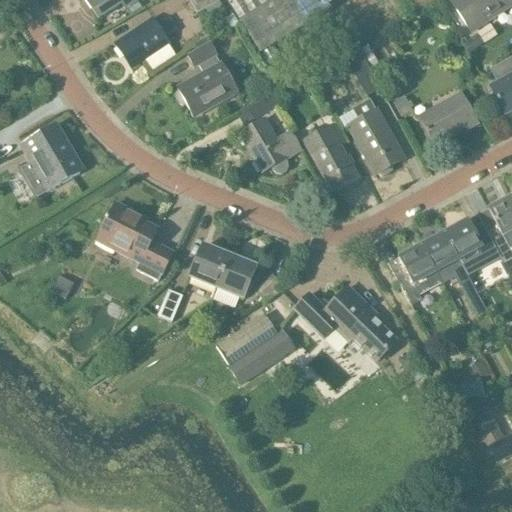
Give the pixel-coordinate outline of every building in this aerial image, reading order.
[(125,11),(140,0),(84,0),(98,20),(121,5),(125,11)] [(217,0),(188,0),(197,15),(205,10),(211,20),(214,18),(216,21),(226,16),(217,0)] [(258,55),(259,55),(270,73),(283,65),(272,47),(331,11),(324,0),(226,0),(240,22),(239,23),(258,55)] [(439,0),(409,0),(409,1),(417,17),(442,4),(439,0)] [(471,34),(511,6),(511,0),(456,0),(451,3),(471,34)] [(511,51),(511,49),(511,17),(496,28),(511,51)] [(152,21),(115,46),(131,70),(144,61),(152,72),(176,56),(168,45),(165,40),(177,32),(168,18),(156,26),(152,21)] [(216,59),(218,58),(211,44),(186,57),(194,71),(199,68),(216,59)] [(368,47),(360,51),(369,69),(378,65),(368,47)] [(366,98),(380,90),(369,69),(360,51),(345,59),(366,98)] [(511,55),(510,57),(511,60),(511,75),(489,89),(504,117),(511,112),(511,55)] [(176,95),(175,99),(179,107),(183,108),(185,107),(192,119),(238,93),(222,65),(220,66),(216,59),(199,68),(203,75),(176,90),(178,94),(176,95)] [(324,70),(310,76),(315,86),(328,80),(324,70)] [(449,135),(475,120),(462,95),(419,119),(435,147),(451,138),(449,135)] [(243,127),(277,108),(271,97),(237,116),(243,127)] [(401,119),(412,112),(404,98),(392,104),(401,119)] [(354,111),(339,119),(345,129),(348,128),(375,176),(378,175),(381,179),(392,173),(391,168),(404,161),(376,112),(370,101),(353,110),(354,111)] [(264,121),(239,135),(262,174),(270,169),(272,173),(276,176),(282,177),(287,174),(288,169),(287,164),(285,161),(302,151),(290,132),(276,140),(264,121)] [(29,166),(20,171),(36,199),(51,191),(83,172),(56,126),(24,145),(29,153),(23,157),(29,166)] [(333,195),(358,181),(339,146),(343,144),(333,126),(304,142),(333,195)] [(496,226),(485,232),(499,258),(503,265),(511,279),(511,278),(511,260),(511,259),(511,253),(510,250),(511,248),(511,202),(510,199),(488,211),(496,226)] [(158,231),(133,218),(135,214),(116,205),(108,220),(107,219),(105,223),(106,223),(96,242),(97,242),(95,245),(113,255),(115,252),(139,264),(136,271),(158,283),(173,254),(152,243),(158,231)] [(489,263),(499,258),(485,232),(475,237),(467,222),(445,234),(459,261),(481,249),(489,263)] [(445,234),(422,247),(436,273),(442,284),(454,278),(459,288),(471,281),(459,261),(445,234)] [(190,280),(216,291),(231,259),(203,247),(190,280)] [(442,284),(436,273),(422,247),(399,259),(407,274),(396,280),(411,307),(422,301),(419,297),(442,284)] [(256,269),(231,259),(216,291),(242,301),(256,269)] [(272,276),(254,293),(258,297),(265,304),(286,291),(272,276)] [(376,364),(396,343),(372,320),(376,316),(348,288),(326,311),(309,295),(294,311),(319,336),(329,326),(348,345),(352,341),(376,364)] [(172,324),(182,298),(168,292),(157,318),(172,324)] [(477,293),(467,298),(472,308),(482,302),(477,293)] [(282,331),(227,368),(239,386),(294,350),(282,331)] [(412,353),(398,361),(406,375),(420,367),(412,353)] [(481,361),(470,367),(478,382),(489,375),(481,361)] [(420,367),(409,373),(415,383),(425,377),(420,367)] [(462,399),(481,396),(479,383),(460,386),(462,399)] [(487,420),(475,426),(496,463),(511,454),(497,428),(493,430),(487,420)] [(479,440),(469,421),(458,427),(468,446),(479,440)]
